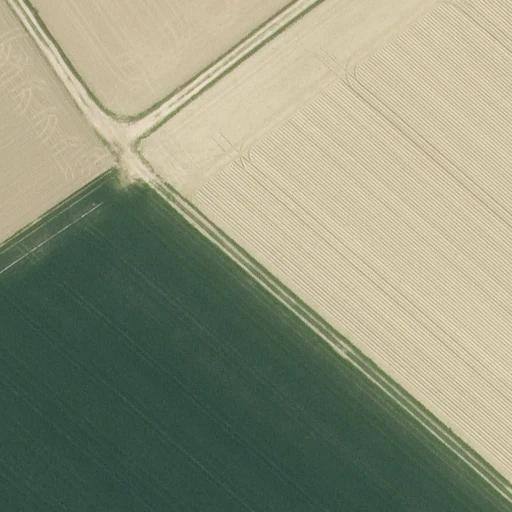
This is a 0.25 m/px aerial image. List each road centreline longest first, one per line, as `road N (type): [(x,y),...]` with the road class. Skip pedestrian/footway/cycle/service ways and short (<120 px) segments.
road 1 (track): [(12,0),(112,147),(511,500)]
road 2 (track): [(308,0),(112,147)]
